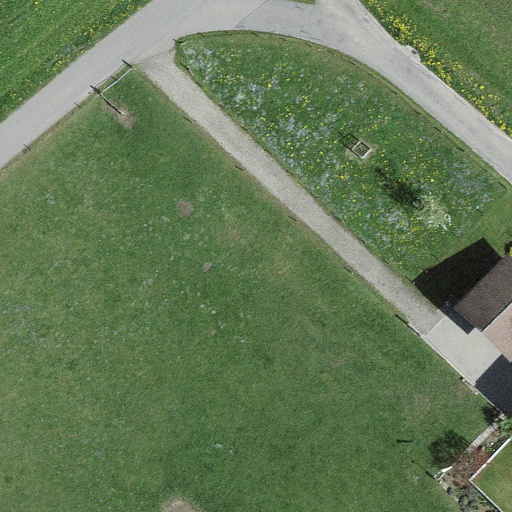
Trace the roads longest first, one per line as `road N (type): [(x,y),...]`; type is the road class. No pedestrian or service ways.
road 1 (track): [(469,382),(138,63)]
road 2 (unclassified): [(363,54),(299,32),(224,23),(169,40),(0,170)]
road 3 (unclassified): [(363,54),(511,191)]
